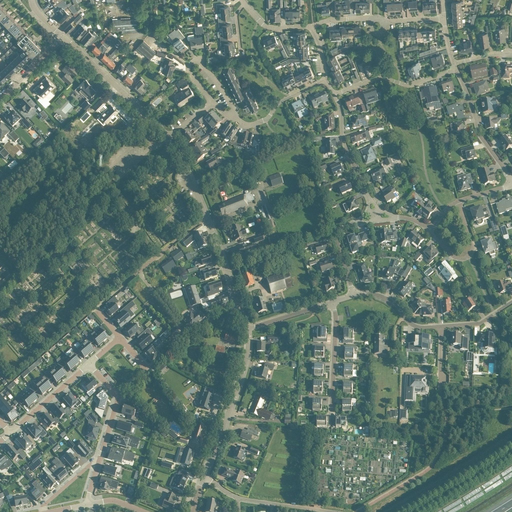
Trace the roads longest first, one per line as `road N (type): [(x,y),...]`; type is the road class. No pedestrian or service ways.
road 1 (residential): [(204,477),(244,363),(247,330)]
road 2 (residential): [(168,139),(63,37)]
road 3 (unclassified): [(330,511),(237,497),(204,477)]
road 4 (residential): [(333,95),(379,77),(410,85),(455,69)]
road 5 (residential): [(511,180),(479,134),(455,69)]
road 6 (residential): [(236,119),(198,62),(188,72),(213,103)]
